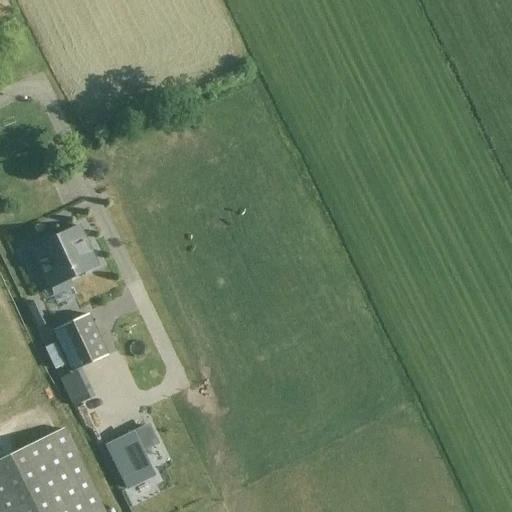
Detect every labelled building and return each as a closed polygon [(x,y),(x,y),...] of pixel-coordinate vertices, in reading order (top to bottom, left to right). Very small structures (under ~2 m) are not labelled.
[(99,266),(79,224),(28,247),(48,290),(99,266)] [(26,306),(37,328),(46,324),(36,301),(26,306)] [(107,356),(88,313),(52,329),(71,371),(107,356)] [(79,374),(60,382),(72,409),(92,400),(79,374)] [(147,427),(104,448),(126,493),(153,479),(141,455),(157,447),(147,427)] [(0,511),(102,511),(62,430),(0,460),(0,511)]
